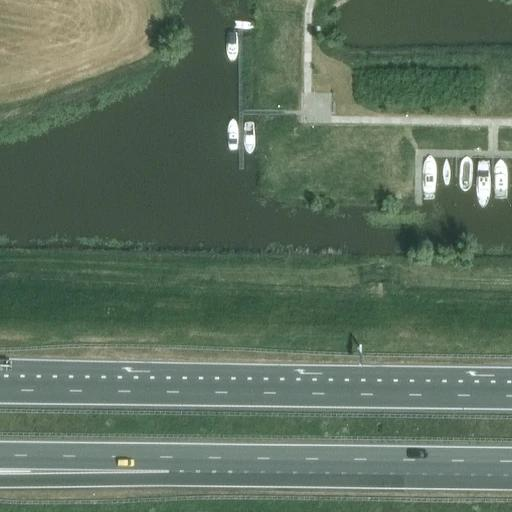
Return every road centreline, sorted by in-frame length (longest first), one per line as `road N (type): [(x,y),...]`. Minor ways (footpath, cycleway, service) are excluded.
road 1 (trunk): [(511,396),(39,391)]
road 2 (trunk): [(0,481),(168,480),(267,459)]
road 3 (trunk): [(0,456),(267,459)]
road 4 (trunk): [(267,459),(511,462)]
